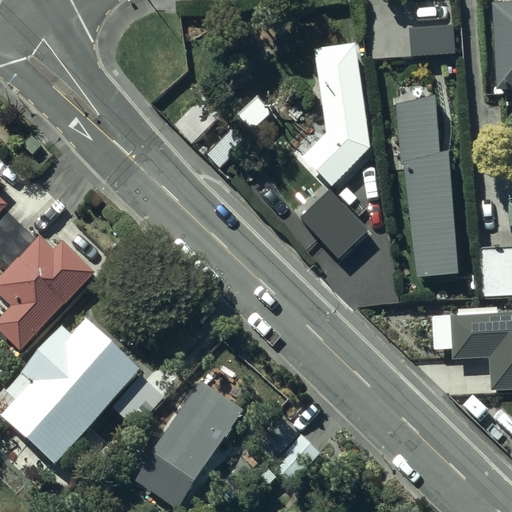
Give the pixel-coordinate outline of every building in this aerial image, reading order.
[(415,29),(410,29),(411,59),(456,58),(456,28),(420,29),(420,25),(415,26),(415,29)] [(304,159),(331,187),(371,149),(359,45),(319,50),(329,135),(304,159)] [(433,86),(400,88),(402,108),(398,109),(402,167),(407,166),(416,280),(459,277),(450,155),(442,156),(438,98),(434,98),(433,86)] [(177,127),(196,145),(220,121),(201,102),(177,127)] [(245,150),(229,133),(206,155),(221,172),(245,150)] [(300,217),(338,259),(369,232),(330,189),(300,217)] [(88,288),(75,275),(82,268),(52,237),(0,286),(0,293),(18,312),(0,329),(0,336),(19,356),(88,288)] [(511,259),(484,258),(482,296),(511,297),(511,259)] [(511,313),(452,317),(454,360),(492,358),(494,393),(511,392),(511,313)] [(13,398),(70,453),(140,382),(82,327),(13,398)] [(197,394),(140,490),(177,511),(188,511),(243,421),(197,394)] [(282,428),(255,456),(287,486),(313,458),(282,428)]
